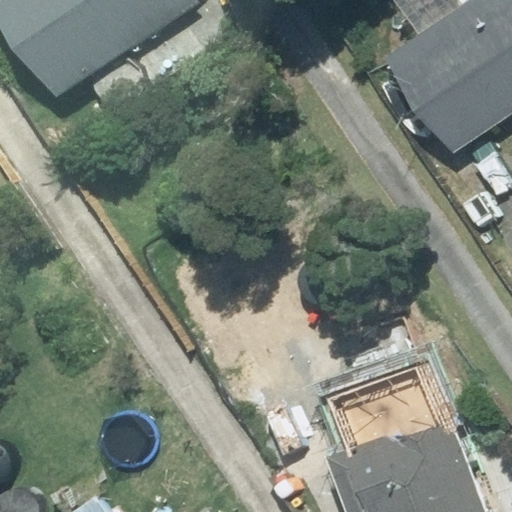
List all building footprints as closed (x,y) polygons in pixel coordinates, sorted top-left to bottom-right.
[(27,0),(91,90),(217,0),(27,0)] [(511,0),(496,0),(416,53),(477,147),(511,124),(511,0)] [(253,375),(303,463),(375,423),(322,335),(253,375)] [(410,419),(416,437),(363,455),(383,511),(508,511),(468,399),(410,419)] [(127,511),(116,495),(90,511),(240,511),(239,511),(127,511)]
